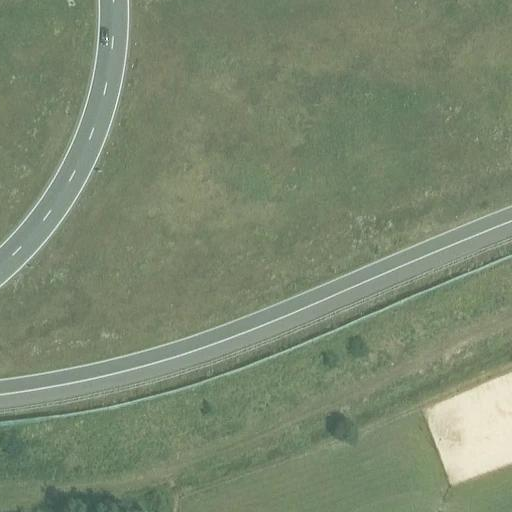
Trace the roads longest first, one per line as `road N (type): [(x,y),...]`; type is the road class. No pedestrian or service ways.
road 1 (motorway): [(0,388),(179,349),(511,214)]
road 2 (motorway): [(113,0),(107,81),(80,160),(46,216),(0,268)]
